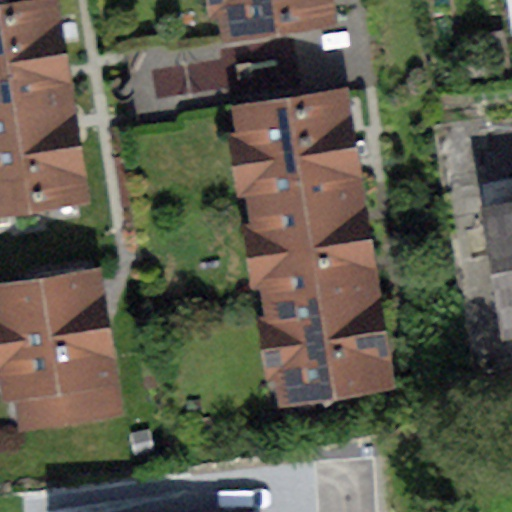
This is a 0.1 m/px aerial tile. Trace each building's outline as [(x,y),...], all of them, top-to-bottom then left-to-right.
[(219,0),(226,42),(333,25),(329,0),(219,0)] [(71,71),(60,12),(0,23),(0,229),(97,211),(81,123),(71,71)] [(347,101),(235,118),(277,404),(389,388),(377,307),(364,217),(357,166),(347,101)] [(511,222),(482,227),(499,337),(511,334),(511,222)] [(126,421),(101,282),(0,300),(0,322),(21,440),(126,421)]
